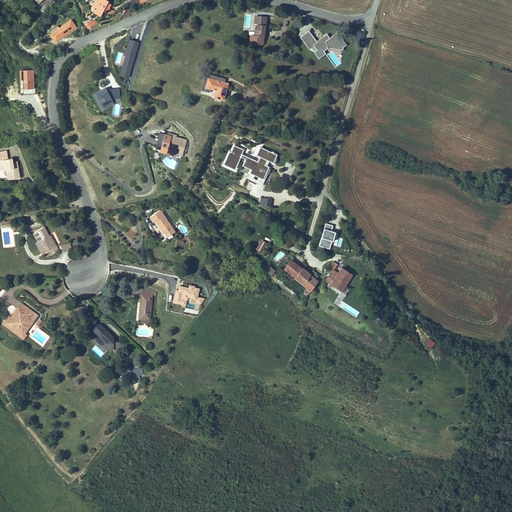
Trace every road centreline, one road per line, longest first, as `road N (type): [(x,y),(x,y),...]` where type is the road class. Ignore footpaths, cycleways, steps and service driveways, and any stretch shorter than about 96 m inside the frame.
road 1 (residential): [(183,0),(72,46),(53,71),(54,122),(97,234),(86,273)]
road 2 (residential): [(308,248),(369,19)]
road 3 (unknown): [(58,135),(149,197),(157,188),(148,139),(167,145)]
road 4 (track): [(409,310),(322,192)]
